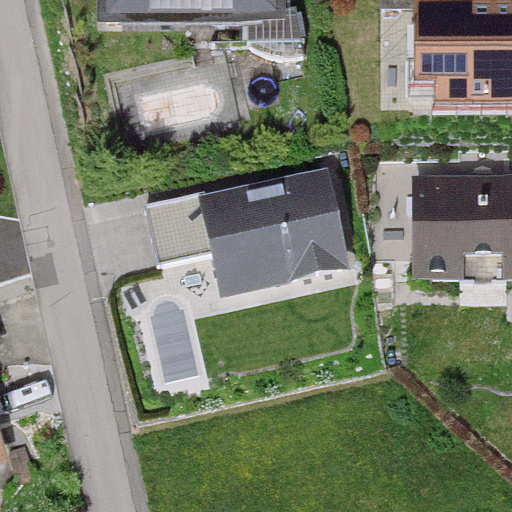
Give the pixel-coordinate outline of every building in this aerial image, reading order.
[(97,0),(99,19),(186,22),(185,47),(246,48),(260,56),(274,60),(288,62),(305,60),(297,5),(291,6),(290,0),(97,0)] [(414,0),(378,0),(379,9),(414,9),(414,0)] [(511,0),(414,0),(414,9),(415,56),(406,56),(407,96),(435,95),(435,100),(511,98),(511,0)] [(329,162),(144,203),(158,264),(211,253),(220,297),(353,268),(329,162)] [(511,173),(410,174),(411,279),(511,278),(511,173)]
